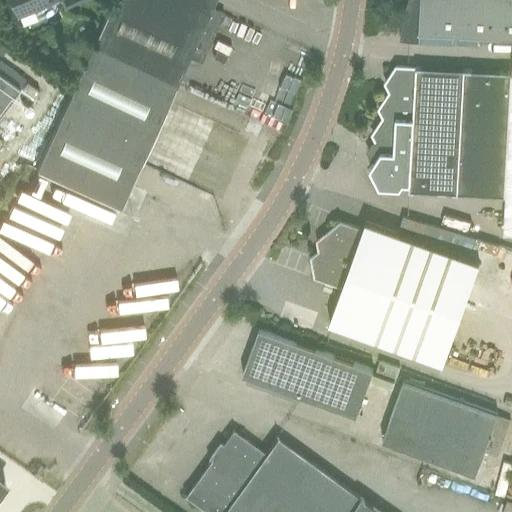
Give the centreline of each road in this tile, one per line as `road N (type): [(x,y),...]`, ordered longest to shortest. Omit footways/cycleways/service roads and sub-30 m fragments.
road 1 (unclassified): [(59,511),(281,203),(329,96),(351,0)]
road 2 (unknown): [(0,328),(149,221),(177,218),(255,243)]
